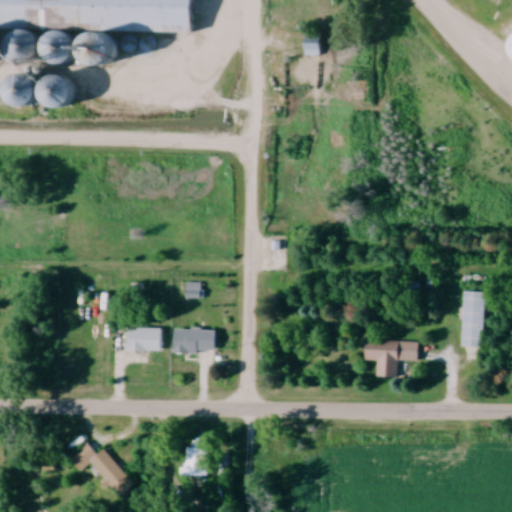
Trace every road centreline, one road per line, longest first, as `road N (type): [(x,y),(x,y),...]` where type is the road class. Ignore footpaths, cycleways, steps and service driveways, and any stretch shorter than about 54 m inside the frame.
road 1 (tertiary): [(511,412),(0,409)]
road 2 (residential): [(250,411),(249,0)]
road 3 (residential): [(252,140),(0,140)]
road 4 (residential): [(422,0),(511,89)]
